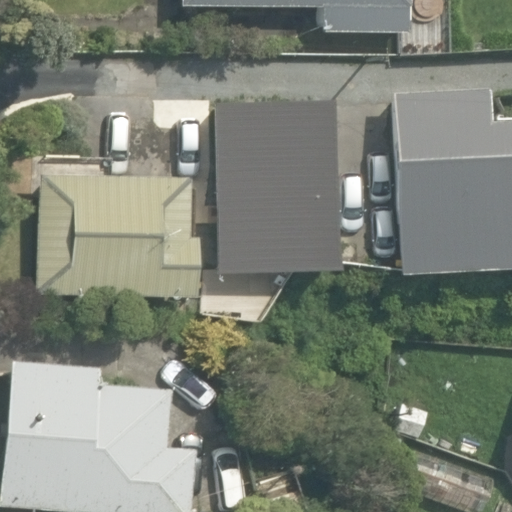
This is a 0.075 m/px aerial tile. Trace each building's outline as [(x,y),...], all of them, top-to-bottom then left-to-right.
[(300,38),(390,42),(392,0),(160,0),(161,2),(302,9),(300,38)] [(511,210),(507,211),(507,129),(464,129),(464,100),(357,100),(356,271),(511,271),(511,210)] [(3,289),(157,300),(162,233),(149,232),(153,184),(12,174),(3,289)] [(133,443),(137,392),(65,386),(67,366),(0,359),(0,506),(64,511),(151,511),(157,446),(133,443)] [(511,369),(509,369),(503,433),(511,433),(511,369)] [(472,511),(485,474),(403,447),(391,486),(469,511),(472,511)]
